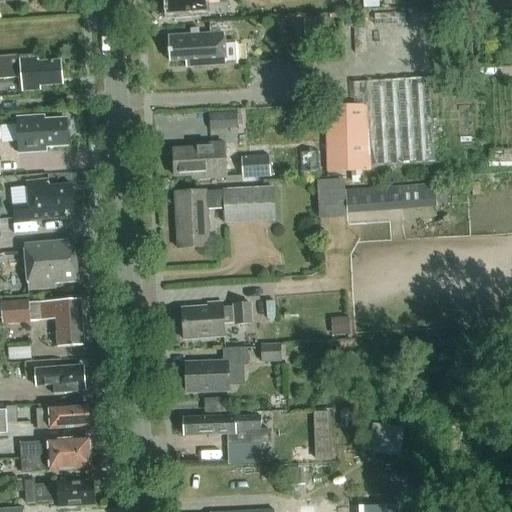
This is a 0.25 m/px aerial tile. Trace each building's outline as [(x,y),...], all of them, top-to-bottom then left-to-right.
[(168,0),(169,1),(166,4),(167,9),(170,12),(170,15),(191,13),(193,15),(199,15),(201,12),(207,12),(206,5),(227,3),(226,0),(168,0)] [(379,0),(371,0),(364,0),(364,9),(380,8),(379,0)] [(305,17),(305,34),(319,34),(318,17),(305,17)] [(225,42),(224,34),(169,37),(170,62),(186,61),(186,67),(238,64),(237,42),(225,42)] [(38,55),(0,58),(0,79),(21,78),(23,93),(41,91),(40,87),(63,85),(61,62),(38,64),(38,55)] [(372,170),(372,167),(436,163),(430,78),(353,83),(355,106),(326,107),(328,172),(353,171),(362,171),(372,170)] [(237,113),(209,115),(210,131),(238,130),(237,113)] [(45,117),(17,119),(19,155),(47,153),(47,149),(69,148),(67,120),(45,121),(45,117)] [(225,178),(223,144),(195,146),(196,150),(173,151),(175,177),(192,176),(192,180),(225,178)] [(270,157),(242,159),(243,179),(271,177),(270,157)] [(28,206),(13,207),(14,223),(65,218),(65,212),(74,211),(71,186),(48,188),(47,181),(26,183),(28,206)] [(436,185),(402,187),(401,187),(401,184),(372,186),(372,189),(346,191),(347,215),(404,211),(438,208),(436,189),(436,185)] [(461,187),(436,189),(438,208),(463,206),(461,187)] [(273,189),(225,191),(226,224),(274,221),(273,189)] [(222,191),(175,194),(178,249),(210,248),(208,211),(223,210),(222,191)] [(75,241),(25,246),(29,292),(56,289),(56,285),(79,283),(75,241)] [(5,303),(0,303),(0,312),(2,312),(3,324),(57,321),(59,348),(84,347),(82,301),(29,304),(29,301),(28,295),(5,297),(5,303)] [(225,338),(224,324),(235,324),(235,326),(252,325),(251,305),(233,306),(234,308),(223,309),(223,303),(208,304),(208,307),(182,309),(184,341),(225,338)] [(282,363),(281,345),(261,346),(262,364),(282,363)] [(31,348),(8,349),(9,361),(32,360),(31,348)] [(186,365),(187,393),(230,392),(229,371),(236,371),(236,367),(248,366),(247,349),(223,350),(224,363),(186,365)] [(84,370),(83,367),(36,371),(38,388),(54,386),(55,395),(72,394),(72,392),(85,391),(84,380),(86,378),(86,373),(84,370)] [(48,410),(37,411),(38,430),(49,429),(49,430),(90,428),(88,406),(48,409),(48,410)] [(0,435),(8,435),(7,424),(17,423),(16,408),(6,408),(6,411),(0,411),(0,435)] [(184,419),(185,437),(209,436),(212,439),(217,438),(220,436),(233,435),(233,445),(269,444),(269,430),(261,430),(261,417),(184,419)] [(400,457),(405,429),(372,425),(368,453),(400,457)] [(47,443),(33,444),(20,445),(21,459),(91,455),(90,440),(47,443)] [(92,470),(91,455),(21,459),(22,473),(49,471),(49,473),(92,470)] [(58,485),(35,487),(36,504),(59,502),(60,510),(76,509),(78,507),(95,506),(93,482),(58,485)]
